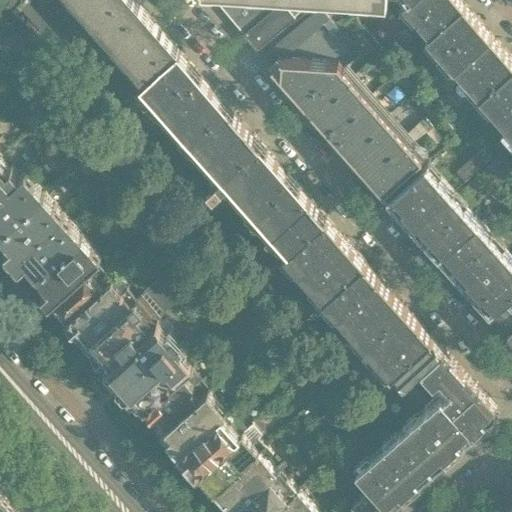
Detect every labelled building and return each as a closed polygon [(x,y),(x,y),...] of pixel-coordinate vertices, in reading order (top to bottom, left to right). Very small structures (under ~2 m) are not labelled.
[(73,0),(99,28),(129,0),(73,0)] [(136,0),(129,0),(99,28),(141,76),(177,46),(136,0)] [(217,0),(257,47),(296,14),(295,13),(309,1),(308,0),(217,0)] [(356,2),(332,0),(332,8),(356,10),(356,2)] [(463,0),(403,0),(431,31),(464,1),(463,0)] [(511,66),(511,54),(492,32),(464,1),(431,31),(427,34),(455,65),(481,94),(511,66)] [(29,2),(23,8),(111,107),(118,101),(29,2)] [(275,43),(284,52),(285,54),(323,21),(333,32),(339,27),(320,6),(275,43)] [(38,29),(28,17),(7,36),(17,48),(38,29)] [(394,52),(413,37),(404,27),(386,42),(394,52)] [(45,41),(25,58),(39,73),(51,62),(48,58),(57,50),(50,42),(49,41),(45,41)] [(407,67),(425,51),(417,42),(399,57),(407,67)] [(289,247),(327,214),(177,46),(141,76),(144,78),(141,81),(223,173),(208,186),(214,193),(229,180),(289,247)] [(453,127),(381,46),(375,52),(447,132),(453,127)] [(283,56),(281,55),(272,63),(384,189),(385,188),(385,187),(423,154),(339,59),(283,56)] [(511,66),(481,94),(511,128),(511,66)] [(0,192),(22,173),(14,163),(23,155),(0,128),(0,192)] [(203,211),(213,202),(152,134),(143,143),(203,211)] [(188,142),(181,149),(207,177),(214,171),(214,170),(188,142)] [(465,179),(494,153),(485,144),(457,169),(465,179)] [(494,177),(501,170),(511,161),(503,152),(485,167),(494,177)] [(423,232),(461,198),(427,159),(389,193),(423,232)] [(22,173),(0,192),(0,224),(3,229),(47,189),(28,167),(22,173)] [(47,189),(3,229),(14,241),(7,247),(14,256),(65,209),(47,189)] [(439,250),(478,216),(461,198),(423,232),(439,250)] [(65,209),(14,256),(22,265),(30,258),(40,270),(84,231),(65,209)] [(312,282),(354,244),(327,214),(289,247),(284,251),(312,282)] [(503,245),(478,216),(439,250),(465,279),(503,245)] [(84,231),(40,270),(52,283),(44,290),(51,297),(98,255),(102,251),(84,231)] [(433,333),(407,304),(354,244),(312,282),(391,371),(392,370),(433,333)] [(511,254),(503,245),(465,279),(491,308),(506,295),(511,289),(511,254)] [(98,255),(51,297),(58,306),(55,308),(59,312),(62,310),(68,317),(113,276),(115,275),(98,255)] [(113,276),(68,317),(69,318),(69,322),(74,328),(78,328),(87,338),(137,294),(128,284),(124,288),(113,276)] [(107,360),(152,320),(141,308),(146,304),(137,294),(87,338),(95,347),(95,351),(100,358),(105,358),(107,360)] [(511,330),(511,302),(506,295),(491,308),(511,331),(511,330)] [(190,361),(195,356),(194,355),(187,347),(190,344),(172,323),(168,326),(159,316),(159,315),(158,314),(152,320),(107,360),(105,361),(106,362),(105,366),(110,371),(112,369),(130,389),(136,396),(133,398),(138,403),(142,402),(143,404),(143,403),(183,368),(190,361)] [(423,366),(445,347),(433,333),(392,370),(404,384),(423,366)] [(479,384),(445,347),(423,366),(435,380),(441,373),(453,386),(444,394),(454,405),(479,384)] [(183,368),(143,403),(144,407),(152,417),(156,419),(157,418),(164,426),(210,385),(211,384),(190,361),(183,368)] [(479,384),(454,405),(475,430),(496,412),(496,404),(479,384)] [(210,385),(164,426),(172,435),(171,439),(176,444),(179,444),(181,446),(227,405),(232,401),(220,388),(216,392),(210,385)] [(428,403),(399,429),(433,467),(475,430),(454,405),(444,394),(442,392),(429,404),(428,403)] [(227,405),(181,446),(189,455),(188,458),(194,464),(197,464),(200,467),(242,429),(230,415),(233,413),(227,405)] [(242,429),(200,467),(200,472),(206,478),(209,479),(210,479),(216,486),(266,441),(259,433),(253,438),(243,428),(242,429)] [(399,429),(357,466),(367,476),(373,483),(392,504),(433,467),(399,429)] [(266,441),(216,486),(223,494),(222,497),(228,504),(232,503),(233,505),(277,466),(267,455),(273,449),(266,441)] [(267,511),(298,485),(290,475),(285,470),(280,464),(277,466),(233,505),(239,511),(267,511)] [(382,511),(392,504),(373,483),(367,476),(358,483),(364,491),(353,501),(363,511),(382,511)] [(321,511),(298,485),(267,511),(321,511)] [(3,487),(0,490),(0,511),(17,511),(22,508),(3,487)]
